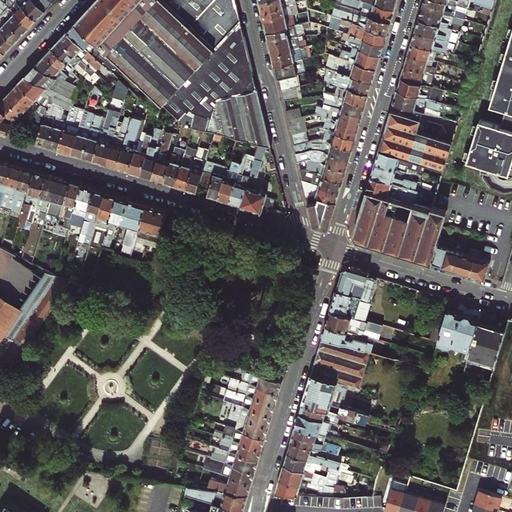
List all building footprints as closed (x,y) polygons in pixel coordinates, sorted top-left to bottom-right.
[(0,0),(0,12),(0,13),(22,33),(30,25),(3,0),(0,0)] [(38,17),(19,0),(3,0),(30,25),(38,17)] [(19,0),(38,17),(48,7),(41,0),(19,0)] [(105,48),(144,86),(160,101),(162,103),(215,47),(164,0),(95,0),(76,21),(103,46),(103,47),(106,44),(108,46),(105,48)] [(240,18),(235,0),(164,0),(215,47),(240,18)] [(291,0),(261,0),(259,1),(262,11),(292,4),(291,0)] [(394,7),(370,0),(338,0),(337,3),(358,9),(359,10),(391,19),(394,7)] [(447,0),(423,0),(422,5),(453,14),(464,17),(467,6),(447,0)] [(490,0),(484,0),(481,10),(491,13),(494,1),(490,0)] [(358,13),(359,10),(358,9),(337,3),(334,2),(334,5),(358,13)] [(295,3),(292,4),(262,11),(264,21),(292,14),(297,13),(295,3)] [(391,19),(359,10),(358,13),(334,5),(332,9),(330,8),(328,14),(335,16),(387,31),(391,19)] [(422,5),(419,16),(453,27),(460,29),(462,22),(452,19),(453,14),(422,5)] [(0,27),(15,42),(22,33),(0,13),(0,12),(0,27)] [(292,14),(264,21),(266,31),(294,24),(292,14)] [(452,19),(462,22),(464,17),(453,14),(452,19)] [(387,31),(335,16),(333,22),(339,24),(338,26),(347,28),(356,30),(354,35),(383,43),(387,31)] [(415,28),(449,38),(453,27),(419,16),(415,28)] [(213,131),(224,134),(270,146),(240,18),(215,47),(162,103),(171,111),(183,123),(191,125),(202,128),(213,131)] [(68,30),(105,66),(107,68),(110,64),(97,52),(103,46),(76,21),(68,30)] [(302,34),(299,23),(294,24),(266,31),(269,42),(297,35),(302,34)] [(0,44),(6,51),(15,42),(0,27),(0,44)] [(415,28),(412,40),(436,47),(445,50),(453,52),(457,40),(449,38),(415,28)] [(100,72),(105,66),(68,30),(60,38),(83,60),(85,58),(100,72)] [(354,35),(343,31),(341,37),(361,43),(360,47),(380,54),(383,43),(354,35)] [(271,53),(305,45),(303,40),(299,41),(297,35),(269,42),(271,53)] [(507,109),(511,110),(511,36),(491,104),(507,109)] [(83,60),(60,38),(53,46),(75,68),(78,64),(86,71),(91,77),(93,75),(95,77),(98,74),(83,60)] [(436,47),(412,40),(408,51),(432,58),(436,47)] [(307,57),(305,45),(271,53),(274,64),(302,58),(307,57)] [(329,53),(336,56),(376,68),(380,54),(360,47),(352,45),(350,51),(335,46),(335,49),(325,46),(325,52),(329,53)] [(46,53),(75,78),(77,76),(73,71),(76,69),(75,68),(53,46),(46,53)] [(405,63),(432,71),(438,73),(442,61),(432,58),(408,51),(405,63)] [(35,65),(55,76),(57,74),(72,82),(72,80),(76,84),(77,80),(75,78),(46,53),(37,63),(35,65)] [(327,60),(325,66),(372,80),(376,68),(336,56),(329,53),(327,60)] [(302,58),(274,64),(277,78),(296,73),(304,71),(302,58)] [(429,83),(432,71),(405,63),(401,75),(429,83)] [(78,64),(75,68),(76,69),(82,75),(86,71),(78,64)] [(70,104),(75,87),(57,77),(55,76),(35,65),(25,75),(44,90),(48,93),(54,94),(51,104),(58,106),(63,108),(68,109),(70,104)] [(372,80),(325,66),(319,68),(322,80),(325,79),(338,83),(368,92),(372,80)] [(296,73),(277,78),(279,85),(280,90),(299,85),(296,73)] [(45,108),(46,102),(44,102),(38,96),(44,90),(25,75),(18,82),(34,100),(35,99),(39,103),(45,108)] [(429,83),(401,75),(398,87),(428,96),(432,84),(429,83)] [(116,77),(113,86),(124,89),(125,86),(116,77)] [(18,82),(11,90),(27,107),(34,100),(18,82)] [(368,92),(338,83),(337,86),(334,85),(333,88),(325,85),(325,91),(365,104),(368,92)] [(299,85),(280,90),(282,99),(301,97),(299,85)] [(398,87),(394,100),(424,110),(426,105),(444,110),(445,108),(451,109),(452,103),(440,100),(428,96),(398,87)] [(5,96),(20,113),(27,107),(11,90),(5,96)] [(325,91),(325,98),(324,102),(362,114),(365,104),(325,91)] [(5,96),(0,100),(0,105),(13,120),(19,114),(20,113),(5,96)] [(46,145),(58,106),(51,104),(46,102),(45,108),(42,117),(35,142),(46,145)] [(322,106),(317,105),(315,112),(321,114),(358,125),(362,114),(324,102),(322,106)] [(45,108),(39,103),(33,109),(42,117),(45,108)] [(68,109),(65,121),(57,148),(70,152),(83,109),(83,108),(70,104),(68,109)] [(18,126),(13,120),(0,105),(0,131),(15,136),(18,126)] [(57,148),(65,121),(59,119),(63,108),(58,106),(46,145),(57,148)] [(93,112),(80,156),(91,159),(104,116),(101,115),(102,110),(95,107),(93,112)] [(104,116),(91,159),(104,163),(107,153),(104,152),(107,141),(108,142),(111,132),(113,126),(108,124),(112,113),(115,113),(116,110),(107,107),(104,116)] [(298,107),(285,110),(287,119),(300,116),(298,107)] [(83,109),(70,152),(80,156),(93,112),(83,109)] [(511,110),(507,109),(503,124),(511,126),(511,110)] [(108,124),(113,126),(118,111),(116,110),(115,113),(112,113),(108,124)] [(391,110),(379,148),(424,161),(443,167),(451,140),(417,130),(421,118),(391,110)] [(130,117),(131,115),(127,114),(126,117),(122,115),(116,134),(111,132),(108,142),(107,141),(104,152),(107,153),(104,163),(115,166),(130,117)] [(318,125),(355,136),(358,125),(321,114),(318,125)] [(305,128),(302,115),(300,116),(287,119),(290,130),(302,128),(305,128)] [(128,170),(137,139),(142,120),(130,117),(115,166),(128,170)] [(464,158),(511,172),(511,126),(503,124),(480,117),(479,123),(475,122),(473,131),(477,132),(471,151),(467,150),(464,158)] [(189,132),(200,135),(202,128),(191,125),(189,132)] [(317,137),(352,147),(355,136),(318,125),(315,137),(317,137)] [(152,126),(150,133),(138,173),(151,177),(165,130),(152,126)] [(305,139),(302,128),(290,130),(293,142),(305,139)] [(151,177),(163,180),(173,144),(168,143),(172,132),(165,130),(151,177)] [(207,189),(215,161),(224,134),(213,131),(207,148),(196,186),(207,189)] [(138,173),(150,133),(144,132),(141,141),(137,139),(128,170),(138,173)] [(173,144),(163,180),(173,183),(184,148),(185,143),(177,141),(180,134),(177,133),(173,144)] [(312,147),(348,158),(352,147),(317,137),(315,137),(305,139),(293,142),(295,152),(312,147)] [(196,186),(207,148),(202,146),(198,157),(193,156),(184,187),(195,190),(196,186)] [(345,168),(348,158),(312,147),(295,152),(297,161),(309,157),(345,168)] [(184,187),(193,156),(196,149),(192,148),(191,151),(184,148),(173,183),(184,187)] [(227,200),(242,151),(243,149),(240,148),(236,158),(232,157),(228,167),(226,166),(217,196),(227,200)] [(379,148),(375,161),(407,170),(408,165),(421,169),(424,161),(379,148)] [(238,203),(270,212),(275,198),(265,195),(267,191),(253,187),(260,163),(257,162),(260,151),(254,149),(253,154),(238,203)] [(242,151),(227,200),(238,203),(253,154),(245,152),(242,151)] [(342,180),(345,168),(309,157),(308,161),(312,163),(310,170),(342,180)] [(3,161),(0,170),(0,205),(2,205),(2,204),(14,164),(3,161)] [(217,196),(226,166),(226,165),(215,161),(207,189),(206,193),(217,196)] [(375,161),(371,174),(415,187),(418,179),(419,180),(420,174),(407,170),(375,161)] [(14,164),(2,204),(7,206),(12,207),(24,168),(14,164)] [(24,168),(12,207),(23,211),(35,171),(24,168)] [(342,180),(310,170),(306,168),(299,170),(301,179),(339,190),(342,180)] [(23,211),(20,222),(26,223),(28,215),(29,216),(34,200),(39,202),(47,174),(35,171),(23,211)] [(47,174),(39,202),(36,211),(47,214),(58,178),(47,174)] [(371,174),(367,188),(392,195),(414,202),(418,187),(415,187),(371,174)] [(58,178),(47,214),(61,218),(72,182),(58,178)] [(314,194),(336,201),(339,190),(301,179),(305,196),(314,194)] [(60,218),(72,222),(82,185),(72,182),(61,218),(60,218)] [(83,225),(87,214),(94,188),(82,185),(72,222),(78,224),(83,225)] [(94,188),(87,214),(83,225),(82,231),(80,238),(92,241),(97,224),(106,192),(94,188)] [(392,195),(367,188),(355,231),(358,238),(433,261),(438,243),(448,210),(434,205),(433,208),(415,202),(411,216),(389,209),(392,195)] [(118,195),(106,192),(97,224),(92,241),(91,244),(97,246),(103,247),(107,232),(109,227),(118,195)] [(327,229),(336,201),(314,194),(305,196),(312,225),(327,229)] [(118,195),(109,227),(120,230),(122,222),(129,199),(118,195)] [(147,204),(129,199),(122,222),(129,224),(123,243),(134,246),(136,240),(137,238),(147,204)] [(35,217),(36,211),(39,202),(34,200),(29,216),(35,217)] [(147,204),(137,238),(140,239),(141,236),(148,238),(158,207),(147,204)] [(156,244),(159,245),(169,210),(158,207),(148,238),(157,240),(156,244)] [(120,230),(109,227),(107,232),(118,235),(120,230)] [(148,238),(147,244),(158,247),(159,245),(156,244),(157,240),(148,238)] [(438,243),(433,261),(485,277),(491,259),(438,243)] [(362,295),(368,274),(369,271),(350,266),(343,269),(337,288),(362,295)] [(49,272),(25,309),(0,292),(0,340),(5,344),(10,337),(14,340),(1,358),(0,360),(0,361),(14,365),(50,311),(71,280),(49,272)] [(331,309),(365,319),(378,277),(368,274),(362,295),(337,288),(331,309)] [(448,308),(438,341),(436,349),(444,352),(451,350),(451,348),(469,353),(474,338),(479,320),(474,319),(472,316),(465,313),(462,315),(456,313),(457,311),(448,308)] [(378,323),(365,319),(331,309),(327,323),(373,337),(378,323)] [(474,338),(469,353),(467,359),(481,364),(480,368),(492,371),(498,352),(505,328),(479,320),(474,338)] [(327,323),(323,337),(369,350),(373,337),(327,323)] [(376,393),(378,385),(387,356),(369,350),(323,337),(303,402),(342,414),(367,421),(369,412),(341,403),(347,384),(376,393)] [(252,370),(249,382),(280,391),(283,379),(252,370)] [(232,376),(228,388),(277,402),(280,391),(249,382),(232,376)] [(277,402),(228,388),(225,399),(234,402),(273,413),(277,402)] [(273,413),(234,402),(229,416),(238,419),(236,427),(266,436),(273,413)] [(303,402),(300,412),(328,420),(339,424),(342,414),(303,402)] [(300,412),(296,425),(324,434),(325,429),(328,420),(300,412)] [(488,455),(499,424),(481,418),(470,449),(488,455)] [(266,436),(236,427),(227,425),(225,432),(215,429),(214,433),(224,436),(263,448),(266,436)] [(292,439),(337,453),(340,444),(322,439),(324,434),(296,425),(292,439)] [(325,429),(324,434),(337,438),(338,435),(334,434),(335,431),(325,429)] [(224,436),(221,448),(259,459),(263,448),(224,436)] [(337,453),(292,439),(288,451),(318,460),(330,464),(334,465),(339,467),(341,461),(343,455),(337,453)] [(210,457),(256,470),(259,459),(221,448),(211,445),(209,451),(212,452),(210,457)] [(288,451),(285,463),(315,472),(318,460),(288,451)] [(212,470),(214,470),(252,482),(256,470),(210,457),(207,456),(204,467),(212,470)] [(300,484),(319,490),(321,484),(312,481),(315,472),(285,463),(280,478),(300,484)] [(201,477),(198,486),(249,494),(252,482),(214,470),(210,480),(201,477)] [(198,486),(201,477),(195,475),(193,485),(198,486)] [(280,478),(276,492),(297,493),(300,484),(280,478)] [(249,494),(198,486),(193,485),(190,485),(187,493),(214,501),(244,510),(249,494)] [(388,511),(399,511),(406,490),(394,486),(386,511),(388,511)] [(475,501),(499,509),(504,495),(479,488),(475,501)] [(414,511),(420,493),(406,490),(399,511),(414,511)] [(383,492),(367,491),(366,507),(383,508),(383,492)] [(428,511),(433,497),(420,493),(414,511),(428,511)] [(443,511),(447,501),(433,497),(428,511),(443,511)] [(19,511),(18,511),(20,509),(8,501),(0,511),(19,511)] [(243,511),(244,510),(214,501),(210,511),(243,511)] [(498,511),(499,509),(475,501),(471,511),(498,511)]
